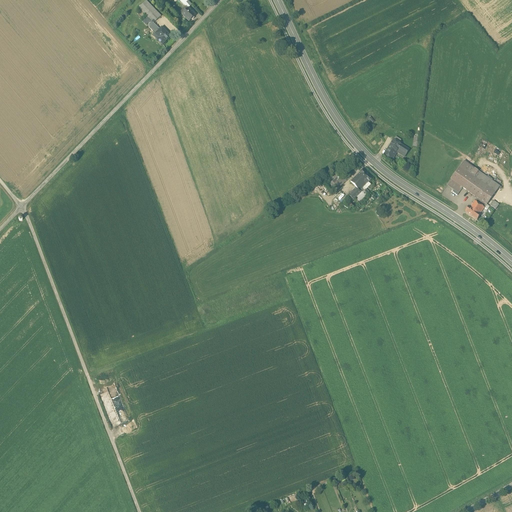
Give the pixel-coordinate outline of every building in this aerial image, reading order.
[(161,16),(146,1),(139,8),(154,23),(161,16)] [(196,15),(189,8),(182,15),(189,22),(196,15)] [(162,27),(160,29),(153,23),(149,27),(155,34),(159,38),(157,40),(162,45),(171,36),(162,27)] [(393,140),(383,155),(391,160),(397,152),(404,157),(409,150),(401,145),(393,140)] [(464,161),(451,180),(488,205),(501,186),(464,161)] [(363,170),(351,181),(357,187),(360,191),(368,182),(372,179),(363,170)] [(336,191),(350,178),(343,171),(330,184),(336,191)] [(362,193),(357,198),(360,202),(367,194),(365,191),(371,185),(368,182),(360,191),(362,193)] [(360,191),(357,187),(349,195),(354,200),(357,198),(362,193),(360,191)] [(493,200),(490,206),(497,209),(500,204),(493,200)] [(474,201),(466,213),(477,220),(484,208),(474,201)] [(111,416),(108,418),(112,428),(121,425),(120,421),(117,422),(116,421),(113,422),(111,416)]
